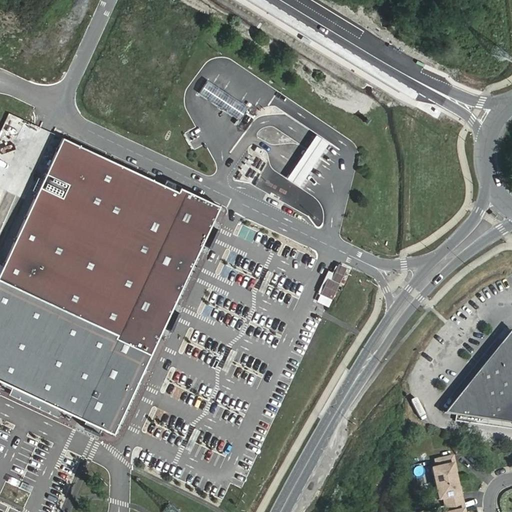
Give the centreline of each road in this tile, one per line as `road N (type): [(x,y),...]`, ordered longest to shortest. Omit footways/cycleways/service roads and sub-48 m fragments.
road 1 (primary): [(494,191),(410,289),(343,398)]
road 2 (primary): [(343,398),(420,297),(511,222)]
road 3 (unknown): [(511,295),(480,305),(440,371),(433,407),(442,431),(511,441)]
road 4 (primary): [(281,511),(343,398)]
